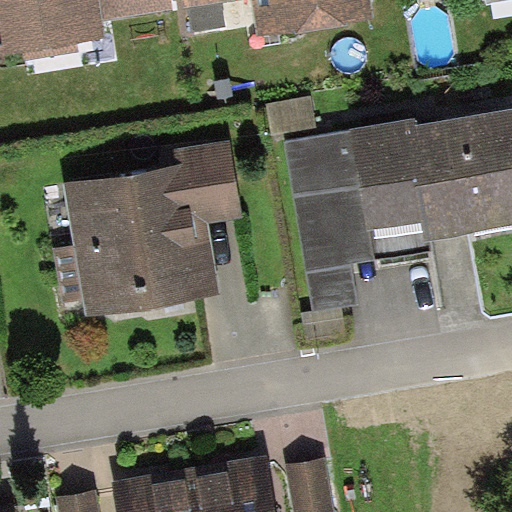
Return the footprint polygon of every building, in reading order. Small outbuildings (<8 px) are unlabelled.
[(0,0),(0,60),(20,58),(21,63),(79,54),(78,47),(106,43),(103,23),(98,0),(0,0)] [(98,0),(103,23),(174,11),(171,0),(98,0)] [(254,1),(253,0),(180,0),(182,12),(254,1)] [(253,0),(254,1),(260,41),(294,36),(295,40),(349,32),(348,26),(374,22),(370,0),(253,0)] [(414,120),(285,142),(314,314),(358,306),(352,267),(431,254),(429,243),(511,229),(511,113),(416,130),(414,120)] [(180,167),(64,187),(75,248),(55,251),(65,306),(82,303),(86,321),(223,297),(210,225),(243,220),(230,143),(177,152),(180,167)] [(219,466),(190,471),(197,511),(275,511),(267,458),(219,466)] [(334,511),(326,459),(281,467),(288,511),(334,511)] [(197,511),(190,471),(165,475),(112,483),(117,511),(197,511)] [(100,511),(97,491),(55,499),(57,511),(100,511)]
